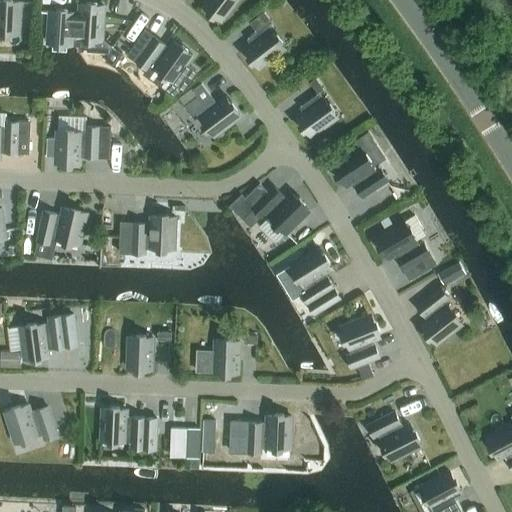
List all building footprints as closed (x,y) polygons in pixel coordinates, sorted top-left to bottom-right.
[(208,0),(204,6),(223,21),(238,0),(208,0)] [(0,33),(19,34),(21,2),(0,1),(0,33)] [(34,15),(35,4),(26,4),(25,15),(34,15)] [(51,11),(49,42),(71,44),(72,38),(103,40),(105,5),(81,4),(80,16),(75,16),(75,12),(51,11)] [(252,44),(246,49),(261,68),(286,48),(268,26),(273,22),(265,11),(251,23),(258,32),(248,39),(252,44)] [(145,74),(160,85),(176,97),(183,87),(185,89),(198,71),(188,64),(194,56),(175,42),(170,48),(146,30),(128,55),(148,69),(145,74)] [(115,67),(124,53),(114,47),(111,52),(105,61),(115,67)] [(318,79),(312,83),(319,94),(325,90),(318,79)] [(241,117),(227,97),(218,104),(201,81),(194,87),(200,95),(185,106),(193,116),(198,113),(215,136),(241,117)] [(304,113),(298,117),(312,137),(338,119),(321,94),(301,108),(304,113)] [(31,153),(32,123),(7,122),(7,128),(0,127),(0,159),(1,159),(1,152),(31,153)] [(87,132),(58,131),(57,163),(81,164),(81,157),(99,157),(110,158),(112,128),(101,127),(88,126),(87,132)] [(361,148),(334,166),(347,186),(354,181),(364,197),(389,180),(382,169),(377,172),(361,148)] [(243,195),(232,206),(244,218),(254,209),(262,217),(267,213),(287,233),(310,211),(294,194),(286,202),(282,197),(284,195),(276,187),(270,193),(262,184),(247,198),(243,195)] [(45,211),(39,241),(51,244),(53,238),(81,244),(88,213),(65,208),(63,215),(45,211)] [(177,217),(153,216),(152,224),(134,223),(134,239),(116,238),(116,253),(146,254),(147,248),(175,249),(177,217)] [(405,222),(377,238),(389,259),(395,255),(404,270),(424,259),(430,269),(437,265),(424,244),(419,247),(415,240),(426,234),(416,216),(405,222)] [(387,229),(394,224),(389,216),(382,220),(387,229)] [(9,254),(18,254),(17,246),(9,246),(9,254)] [(320,248),(294,265),(309,290),(304,293),(317,314),(342,299),(326,273),(333,269),(320,248)] [(459,261),(438,273),(445,285),(466,274),(459,261)] [(442,287),(418,306),(429,320),(423,325),(438,344),(463,324),(445,301),(450,297),(442,287)] [(53,323),(23,327),(27,359),(51,356),(49,345),(55,345),(56,348),(80,344),(76,314),(52,317),(53,323)] [(372,315),(343,327),(353,353),(348,356),(353,368),(381,357),(374,340),(381,337),(372,315)] [(159,332),(159,339),(172,340),(173,332),(159,332)] [(246,335),(246,343),(259,343),(259,336),(246,335)] [(130,337),(129,369),(153,370),(154,338),(130,337)] [(238,373),(239,342),(217,341),(216,352),(198,352),(197,371),(216,372),(238,373)] [(25,368),(25,352),(5,351),(4,367),(25,368)] [(359,370),(363,380),(373,376),(369,366),(359,370)] [(31,405),(8,412),(18,443),(45,434),(47,440),(60,435),(50,407),(33,412),(31,405)] [(127,420),(128,410),(104,409),(102,441),(131,442),(131,448),(154,449),(156,419),(133,418),(133,420),(127,420)] [(396,412),(369,425),(375,437),(380,434),(393,460),(422,446),(411,424),(404,428),(396,412)] [(233,422),(232,451),(262,452),(262,446),(290,448),(291,437),(292,417),(281,416),(269,416),(269,426),(263,426),(263,423),(233,422)] [(206,420),(205,436),(216,436),(217,421),(206,420)] [(511,424),(489,437),(500,458),(506,455),(511,466),(511,424)] [(173,428),(172,439),(187,440),(188,429),(173,428)] [(423,486),(411,492),(421,511),(460,511),(456,503),(453,497),(462,492),(451,471),(423,486)]
